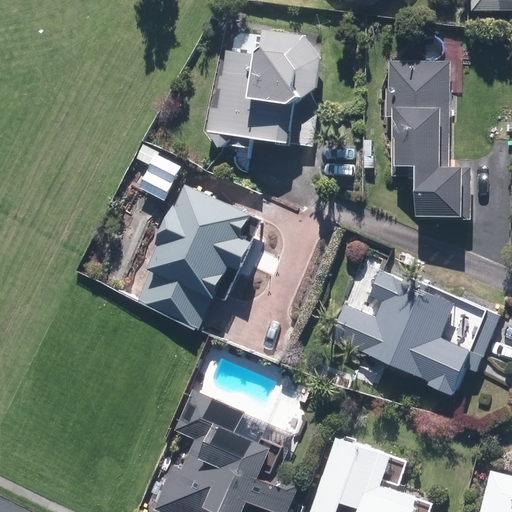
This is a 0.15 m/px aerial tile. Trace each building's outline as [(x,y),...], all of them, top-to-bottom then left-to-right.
[(218,105),(216,128),(301,137),(306,95),(331,83),(334,52),(319,32),(274,27),(272,53),(236,49),(230,106),(218,105)] [(454,59),(394,59),(394,113),(398,113),(399,173),(432,173),(432,211),(477,211),(477,161),(454,161),(454,59)] [(153,164),(142,186),(171,200),(189,164),(154,147),(146,161),(153,164)] [(265,210),(200,180),(163,261),(162,261),(146,296),(207,324),(223,290),(227,292),(242,260),(251,264),(264,237),(254,233),(265,210)] [(355,304),(341,336),(465,388),(481,348),(451,335),(466,299),(391,268),(380,293),(391,298),(383,316),(355,304)] [(180,463),(161,507),(171,511),(265,511),(266,509),(272,511),(292,511),(305,483),(279,472),(290,446),(244,426),(251,410),(201,388),(184,427),(202,435),(189,467),(180,463)] [(399,453),(345,434),(318,511),(423,511),(429,495),(390,482),(399,453)] [(511,511),(511,467),(503,465),(491,511),(511,511)]
